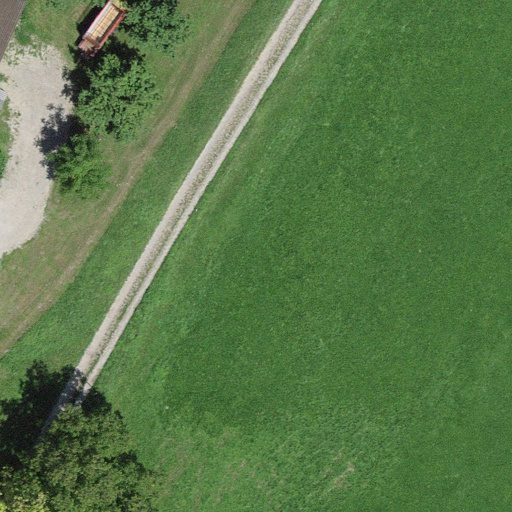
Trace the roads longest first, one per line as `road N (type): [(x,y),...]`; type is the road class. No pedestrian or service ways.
road 1 (track): [(321,0),(22,511)]
road 2 (track): [(38,0),(61,21),(65,118),(0,237)]
